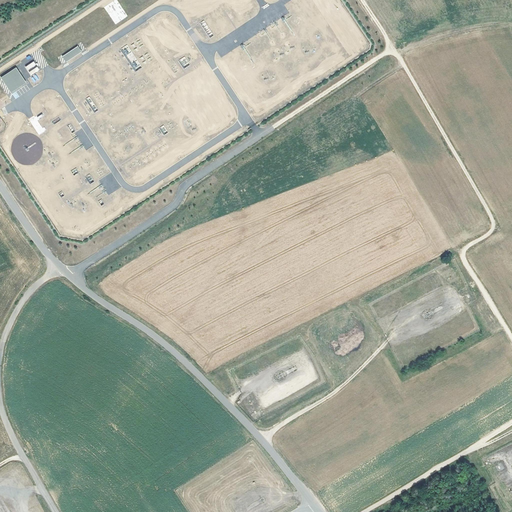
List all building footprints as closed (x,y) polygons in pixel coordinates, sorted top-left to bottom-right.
[(209,38),(214,35),(204,20),(200,23),(209,38)] [(82,51),(78,45),(62,56),(66,62),(82,51)] [(121,48),(133,72),(141,68),(129,45),(121,48)] [(184,69),(190,65),(185,56),(178,60),(184,69)] [(25,67),(30,76),(39,70),(34,61),(25,67)] [(26,82),(16,67),(1,77),(11,92),(26,82)] [(89,96),(86,99),(94,112),(98,109),(89,96)] [(164,125),(159,127),(163,135),(168,133),(164,125)] [(85,176),(90,183),(94,181),(90,174),(85,176)]
